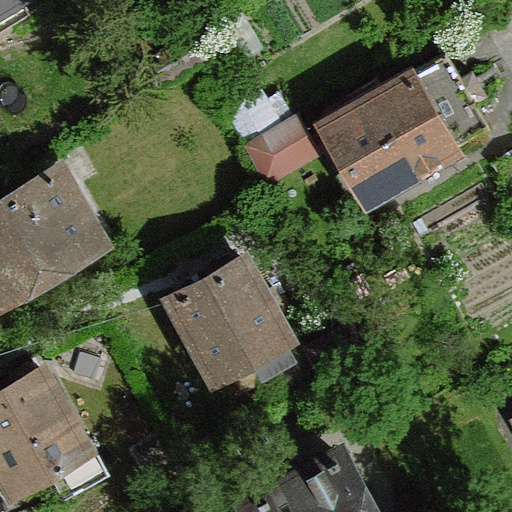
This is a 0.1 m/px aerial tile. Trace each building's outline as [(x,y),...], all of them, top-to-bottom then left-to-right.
[(10,0),(0,6),(0,25),(19,15),(10,0)] [(202,60),(188,34),(152,54),(167,79),(186,69),(202,60)] [(488,125),(446,53),(328,121),(370,194),(488,125)] [(206,57),(202,60),(186,69),(192,81),(212,69),(206,57)] [(319,151),(299,114),(249,143),(267,180),(319,151)] [(511,147),(495,158),(511,184),(511,147)] [(56,171),(0,203),(0,285),(93,233),(56,171)] [(244,258),(180,293),(220,366),(229,361),(252,349),(264,368),(294,351),(282,329),(267,301),(244,258)] [(283,293),(267,301),(282,329),(298,321),(283,293)] [(340,330),(311,346),(328,377),(356,361),(340,330)] [(264,368),(252,349),(229,361),(244,389),(268,375),(264,368)] [(42,369),(0,392),(0,446),(18,479),(38,468),(83,444),(81,440),(42,369)] [(91,435),(81,440),(83,444),(38,468),(52,494),(61,490),(64,496),(110,470),(91,435)] [(372,511),(339,452),(261,495),(270,511),(372,511)]
